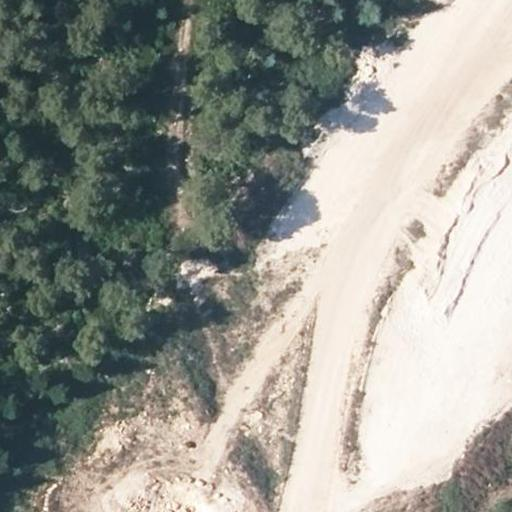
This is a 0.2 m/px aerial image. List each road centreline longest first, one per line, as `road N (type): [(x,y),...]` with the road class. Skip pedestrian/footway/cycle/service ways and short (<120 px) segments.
road 1 (primary): [(175,511),(350,337),(511,79)]
road 2 (track): [(166,174),(182,0)]
